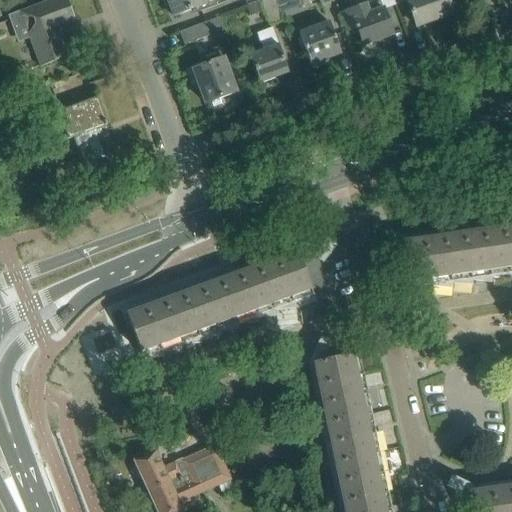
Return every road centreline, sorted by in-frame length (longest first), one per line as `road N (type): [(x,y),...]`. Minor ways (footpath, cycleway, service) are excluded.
road 1 (residential): [(174,149),(511,27)]
road 2 (residential): [(432,511),(379,302),(326,172)]
road 3 (tertiary): [(199,219),(164,220),(0,283)]
road 4 (tertiary): [(326,172),(511,110)]
road 5 (secondary): [(9,446),(11,358),(59,314),(78,283)]
road 6 (residential): [(174,149),(118,0)]
road 7 (tertiary): [(78,283),(171,244),(199,219)]
road 8 (tertiary): [(199,219),(326,172)]
